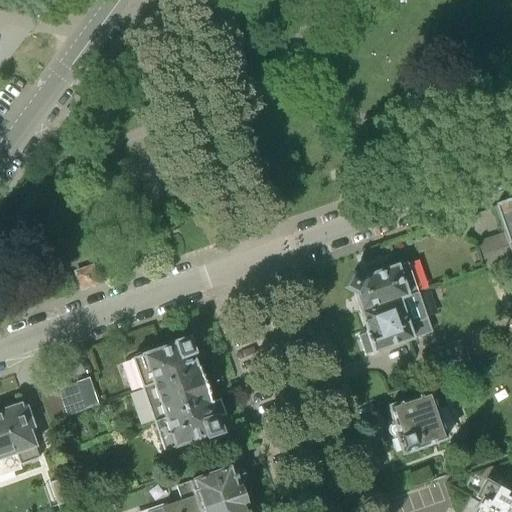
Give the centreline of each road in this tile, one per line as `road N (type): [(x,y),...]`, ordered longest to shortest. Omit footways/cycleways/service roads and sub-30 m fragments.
road 1 (residential): [(250,260),(511,169)]
road 2 (residential): [(337,511),(250,260)]
road 3 (residential): [(0,348),(250,260)]
road 4 (residential): [(0,164),(119,0)]
